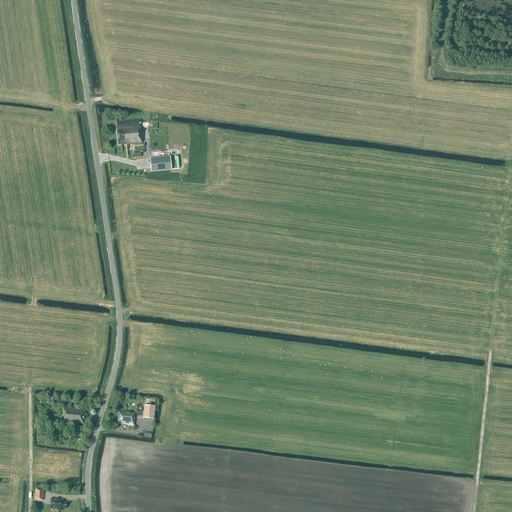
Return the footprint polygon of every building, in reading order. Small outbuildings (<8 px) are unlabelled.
[(141,139),(142,139),(140,121),(116,123),(118,145),(125,144),(126,150),(129,150),(129,145),(142,144),(141,139)] [(179,136),(179,129),(167,129),(167,135),(170,135),(170,138),(173,138),(173,136),(179,136)] [(170,157),(150,159),(152,172),(171,170),(170,157)] [(144,406),(143,419),(154,420),(155,407),(144,406)] [(83,424),(85,410),(63,408),(61,419),(62,419),(62,423),(77,425),(77,424),(83,424)] [(136,411),(136,413),(118,411),(117,423),(123,424),(123,426),(125,427),(126,426),(134,427),(134,423),(135,418),(138,418),(138,416),(142,417),(142,412),(141,412),(142,408),(139,408),(139,411),(136,411)] [(36,490),(35,497),(35,501),(42,502),(43,491),(36,490)] [(65,509),(66,504),(63,503),(63,500),(58,500),(51,499),(50,502),(51,502),(50,509),(58,510),(62,511),(62,509),(65,509)]
